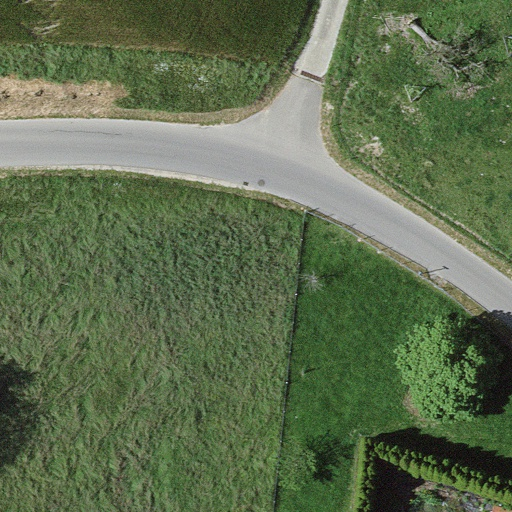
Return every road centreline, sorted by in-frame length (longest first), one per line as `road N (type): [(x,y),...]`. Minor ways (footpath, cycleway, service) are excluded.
road 1 (tertiary): [(0,148),(109,145),(271,170),(511,321)]
road 2 (track): [(271,170),(323,0)]
